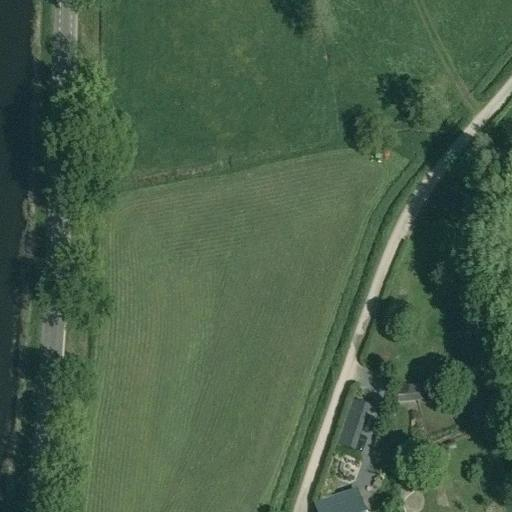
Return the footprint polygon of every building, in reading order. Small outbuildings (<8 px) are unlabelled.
[(423,386),(396,388),(398,405),(425,402),(423,386)] [(366,419),(379,398),(367,391),(354,412),(366,419)] [(486,442),(510,438),(504,398),(480,402),(486,442)] [(349,465),(355,451),(344,447),(338,460),(349,465)] [(363,511),(357,491),(314,506),(316,511),(363,511)]
